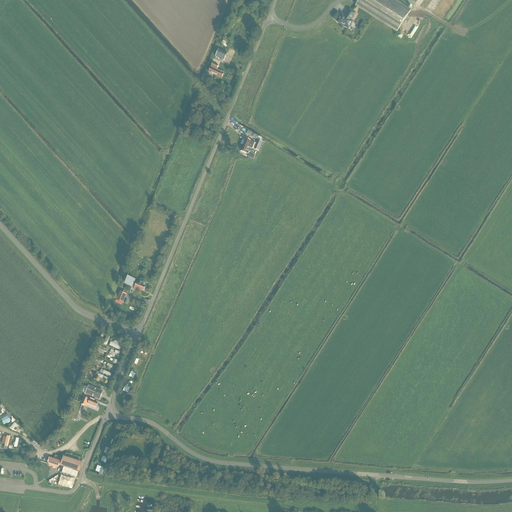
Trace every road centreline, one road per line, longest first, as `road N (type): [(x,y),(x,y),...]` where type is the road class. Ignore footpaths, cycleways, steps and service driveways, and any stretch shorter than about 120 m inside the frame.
road 1 (unclassified): [(107,411),(148,422),(220,463),(511,481)]
road 2 (unclassified): [(137,334),(277,0)]
road 3 (unclassified): [(137,334),(79,311),(0,224)]
